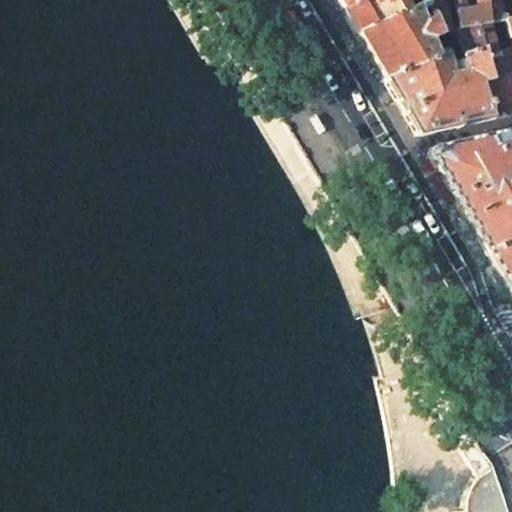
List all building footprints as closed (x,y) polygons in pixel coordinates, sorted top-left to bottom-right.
[(335,0),(341,9),(361,0),(335,0)] [(355,33),(422,3),(420,0),(361,0),(341,9),(342,12),(349,23),(355,33)] [(473,28),(481,26),(477,0),(420,0),(422,3),(431,23),(444,53),(445,56),(459,59),(479,52),(473,28)] [(511,0),(477,0),(481,26),(485,25),(499,21),(511,17),(511,0)] [(422,3),(355,33),(369,57),(373,64),(382,78),(444,53),(431,23),(422,3)] [(511,17),(499,21),(505,41),(511,39),(511,54),(510,48),(493,53),(485,25),(481,26),(473,28),(479,52),(488,83),(479,85),(489,120),(511,112),(511,17)] [(444,53),(382,78),(401,110),(416,137),(489,120),(479,85),(488,83),(479,52),(459,59),(463,73),(450,76),(445,56),(444,53)] [(315,116),(309,120),(317,134),(324,131),(315,116)] [(484,251),(511,244),(511,138),(509,130),(430,148),(428,156),(457,205),(484,251)] [(511,244),(484,251),(498,275),(511,297),(511,298),(511,244)]
